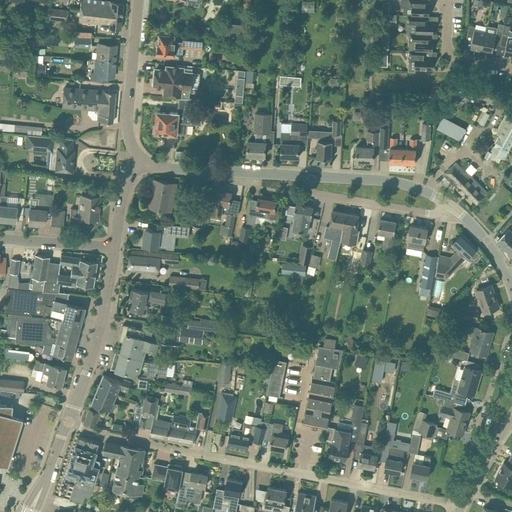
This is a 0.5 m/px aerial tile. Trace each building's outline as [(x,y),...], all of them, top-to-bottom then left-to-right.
[(123,3),(113,2),(98,0),(80,0),(80,7),(110,11),(109,19),(121,20),(123,3)] [(403,7),(403,15),(407,15),(411,15),(412,15),(427,16),(429,16),(430,4),(428,4),(428,0),(407,0),(408,8),(403,7)] [(315,12),(315,2),(302,2),(302,11),(315,12)] [(110,11),(80,7),(78,21),(109,25),(109,28),(120,29),(121,20),(109,19),(110,11)] [(66,20),(67,10),(48,8),(47,18),(66,20)] [(383,14),(382,25),(391,25),(392,23),(397,23),(397,15),(389,14),(383,14)] [(407,15),(407,25),(412,26),(416,26),(416,33),(427,33),(427,34),(432,34),(433,34),(434,22),(427,21),(427,16),(412,15),(411,15),(407,15)] [(229,23),(228,36),(248,37),(249,24),(250,17),(246,17),(246,24),(244,24),(229,23)] [(485,32),(481,51),(492,53),(494,45),(500,46),(503,33),(504,25),(498,23),(497,27),(486,25),(485,32)] [(470,48),(481,51),(485,32),(475,30),(476,27),(469,25),(466,41),(472,42),(470,48)] [(503,33),(500,46),(506,48),(504,55),(511,57),(511,31),(509,31),(511,26),(507,25),(505,25),(504,25),(503,33)] [(409,43),(409,51),(415,51),(426,51),(433,51),(433,39),(432,39),(432,34),(427,34),(427,33),(416,33),(410,33),(409,43)] [(184,35),(183,42),(174,42),(175,36),(159,35),(159,46),(158,45),(157,55),(158,55),(158,54),(174,56),(174,53),(183,54),(183,48),(202,49),(203,37),(184,35)] [(91,47),(91,38),(74,37),(74,46),(91,47)] [(31,59),(33,42),(19,40),(17,57),(31,59)] [(98,43),(96,59),(115,60),(116,45),(98,43)] [(409,51),(408,71),(414,71),(414,68),(416,69),(422,69),(432,69),(432,57),(426,57),(426,51),(415,51),(409,51)] [(115,60),(96,59),(97,59),(96,76),(92,76),(92,80),(107,82),(107,77),(113,77),(113,78),(115,60)] [(15,64),(14,73),(26,73),(27,65),(15,64)] [(36,64),(35,74),(45,75),(45,65),(36,64)] [(184,67),(176,67),(166,66),(166,69),(156,68),(154,86),(164,87),(163,94),(181,96),(181,95),(189,96),(190,90),(192,72),(192,68),(184,68),(184,67)] [(245,70),(238,70),(237,79),(244,80),(245,70)] [(280,76),(279,85),(283,85),(290,86),(290,77),(284,76),(280,76)] [(478,91),(459,82),(454,93),(473,102),(478,91)] [(98,99),(99,90),(64,87),(63,106),(89,109),(89,110),(95,110),(96,99),(98,99)] [(115,92),(99,90),(98,99),(96,99),(95,110),(99,110),(98,113),(97,121),(112,122),(115,92)] [(193,99),(189,99),(179,98),(178,112),(170,112),(170,113),(158,112),(156,132),(176,134),(187,134),(188,124),(201,125),(202,120),(208,121),(208,110),(192,108),(193,99)] [(493,147),(490,151),(488,150),(484,157),(490,160),(494,154),(501,158),(504,159),(511,144),(511,112),(508,111),(495,134),(499,136),(493,147)] [(265,156),(265,146),(266,142),(263,142),(264,132),(270,132),(271,114),(255,113),(254,133),(256,133),(256,141),(248,141),(247,155),(265,156)] [(439,116),(438,128),(461,130),(463,118),(439,116)] [(381,120),(380,131),(379,148),(388,148),(389,120),(381,120)] [(333,133),(341,133),(341,121),(333,121),(333,133)] [(281,143),(282,143),(281,157),(298,157),(299,143),(297,143),(297,134),(306,134),(307,123),(282,122),(281,143)] [(429,140),(430,124),(422,123),(422,139),(429,140)] [(15,124),(14,131),(27,132),(41,133),(42,127),(15,124)] [(374,147),(379,148),(380,131),(368,131),(367,146),(357,146),(356,160),(373,161),(374,147)] [(27,134),(26,148),(52,151),(57,152),(55,171),(62,171),(72,173),(74,149),(72,149),(73,139),(41,136),(41,133),(27,132),(27,134)] [(402,163),(403,148),(396,148),(397,138),(391,137),(390,147),(389,162),(402,163)] [(318,148),(317,158),(331,159),(331,149),(332,138),(318,138),(318,140),(318,148)] [(415,163),(416,153),(416,149),(416,139),(410,138),(410,148),(403,148),(402,163),(415,163)] [(475,164),(470,169),(460,159),(443,175),(460,192),(482,171),(475,164)] [(483,182),(488,177),(482,171),(460,192),(466,198),(467,197),(479,209),(494,194),(483,182)] [(156,180),(151,207),(168,211),(173,183),(156,180)] [(221,218),(222,212),(224,204),(229,205),(232,192),(216,190),(211,216),(221,218)] [(51,211),(52,211),(52,209),(53,195),(39,194),(38,208),(29,207),(28,223),(44,225),(45,209),(45,207),(52,207),(51,211)] [(0,220),(4,221),(4,219),(10,220),(10,221),(15,221),(15,222),(16,220),(22,220),(24,198),(17,197),(8,196),(4,195),(0,195),(0,198),(0,220)] [(99,197),(89,196),(81,195),(79,210),(70,209),(69,227),(87,229),(88,218),(97,219),(99,197)] [(249,208),(247,223),(254,224),(255,215),(266,217),(273,218),(276,218),(278,219),(278,218),(279,211),(275,210),(276,201),(266,199),(266,196),(260,195),(260,198),(258,197),(256,210),(249,208)] [(294,215),(291,231),(308,234),(310,218),(311,218),(313,207),(296,204),(294,215)] [(63,226),(64,216),(64,210),(52,209),(52,211),(50,225),(63,226)] [(203,225),(206,211),(199,210),(196,224),(203,225)] [(326,226),(323,237),(332,239),(328,257),(336,259),(342,233),(346,213),(332,210),(330,226),(326,226)] [(227,212),(225,225),(221,224),(220,234),(231,236),(236,214),(227,212)] [(359,215),(346,213),(342,233),(341,240),(357,243),(360,229),(357,229),(359,215)] [(394,235),(395,232),(396,222),(380,219),(378,233),(386,234),(383,248),(391,250),(394,235)] [(145,235),(143,245),(158,247),(158,246),(165,247),(167,233),(177,234),(184,235),(185,227),(155,223),(154,230),(146,228),(145,229),(147,230),(146,236),(145,235)] [(239,238),(247,240),(250,227),(242,225),(239,238)] [(407,247),(413,248),(423,250),(427,228),(411,225),(409,239),(407,247)] [(509,254),(509,255),(511,258),(511,232),(509,229),(497,242),(509,254)] [(467,258),(468,257),(472,262),(477,261),(480,258),(480,254),(475,249),(477,248),(462,234),(452,244),(458,250),(439,270),(447,277),(466,257),(467,258)] [(316,237),(313,249),(312,255),(311,254),(308,263),(306,272),(312,274),(313,267),(320,269),(323,257),(319,256),(324,239),(316,237)] [(230,253),(242,255),(243,244),(232,242),(230,253)] [(308,263),(312,247),(301,245),(297,261),(308,263)] [(360,264),(369,265),(372,251),(363,249),(360,264)] [(129,270),(139,271),(159,273),(160,262),(179,264),(179,255),(130,250),(129,270)] [(431,288),(432,288),(438,256),(426,254),(419,295),(429,297),(431,288)] [(30,276),(33,277),(31,290),(43,291),(44,280),(44,278),(45,278),(47,261),(48,257),(36,255),(33,269),(31,269),(29,270),(28,275),(30,276)] [(19,260),(11,259),(10,273),(17,274),(19,260)] [(70,274),(68,284),(76,285),(76,283),(93,285),(96,262),(80,259),(78,267),(71,266),(70,274)] [(44,280),(43,291),(56,292),(58,292),(60,282),(57,282),(58,273),(59,264),(60,263),(47,261),(45,278),(44,278),(44,280)] [(298,275),(296,284),(302,285),(304,276),(305,276),(306,265),(282,262),(281,273),(298,275)] [(17,274),(10,273),(8,287),(18,289),(19,283),(17,274)] [(169,286),(199,289),(200,279),(170,276),(169,286)] [(437,280),(435,292),(441,293),(443,281),(437,280)] [(483,312),(499,307),(494,292),(492,292),(490,286),(492,286),(491,285),(476,290),(483,312)] [(56,292),(43,291),(31,290),(18,289),(8,287),(6,287),(4,312),(17,313),(17,317),(5,315),(3,336),(15,337),(15,342),(44,344),(44,343),(55,345),(53,353),(71,358),(85,306),(54,299),(56,292)] [(128,308),(138,310),(146,312),(148,301),(164,304),(167,291),(151,287),(150,292),(132,288),(128,308)] [(450,310),(429,305),(427,314),(448,319),(450,310)] [(478,311),(454,310),(454,317),(477,318),(478,311)] [(188,319),(187,328),(223,332),(224,321),(201,318),(201,320),(188,319)] [(124,342),(120,354),(137,358),(140,346),(156,351),(158,343),(149,340),(152,332),(145,330),(123,324),(118,341),(124,342)] [(483,328),(477,326),(477,328),(472,326),(469,328),(468,332),(469,336),(474,337),(470,350),(486,355),(489,345),(488,344),(491,332),(493,333),(493,332),(483,329),(483,328)] [(200,343),(202,330),(196,329),(195,333),(181,331),(180,341),(195,343),(195,341),(200,342),(200,343)] [(355,343),(349,335),(344,339),(350,347),(355,343)] [(388,348),(390,347),(395,341),(390,336),(383,342),(388,348)] [(325,338),(323,346),(335,347),(336,339),(325,338)] [(313,376),(303,424),(312,426),(311,428),(317,429),(318,427),(327,429),(332,400),(343,348),(319,345),(313,372),(317,373),(316,377),(313,376)] [(470,352),(456,348),(456,349),(448,346),(446,352),(454,355),(454,356),(467,360),(470,352)] [(155,379),(156,372),(167,373),(168,363),(158,362),(145,360),(137,358),(120,354),(115,352),(111,368),(120,371),(133,375),(133,374),(137,375),(137,376),(140,377),(140,376),(155,379)] [(365,369),(369,357),(358,354),(354,365),(365,369)] [(376,358),(372,380),(380,381),(383,369),(393,371),(395,362),(376,358)] [(274,359),(271,370),(268,387),(267,394),(279,397),(286,361),(274,359)] [(42,372),(40,380),(60,385),(65,368),(51,364),(51,365),(36,361),(33,369),(42,371),(41,372),(42,372)] [(402,361),(401,369),(413,372),(415,363),(402,361)] [(229,383),(231,365),(220,364),(218,381),(229,383)] [(454,402),(457,394),(458,390),(471,394),(476,379),(479,380),(481,371),(465,366),(461,381),(455,379),(451,393),(435,388),(433,396),(446,400),(454,402)] [(131,383),(122,379),(121,382),(103,375),(98,388),(116,395),(119,388),(128,391),(131,383)] [(0,378),(0,389),(23,392),(25,381),(0,378)] [(173,384),(171,392),(178,393),(180,385),(173,384)] [(180,385),(178,393),(185,394),(187,386),(181,385),(180,385)] [(92,404),(113,412),(116,404),(113,403),(116,395),(98,388),(92,404)] [(223,393),(218,417),(231,419),(236,396),(223,393)] [(139,425),(138,427),(146,429),(149,415),(155,417),(158,414),(160,404),(157,404),(158,398),(145,395),(142,408),(139,425)] [(446,400),(442,414),(451,417),(448,429),(449,430),(463,434),(469,413),(454,408),(456,402),(454,402),(446,400)] [(263,411),(272,413),(274,403),(266,401),(263,411)] [(0,463),(7,464),(22,418),(11,415),(12,404),(0,402),(0,463)] [(354,404),(351,420),(353,420),(352,424),(360,425),(361,421),(364,406),(354,404)] [(142,408),(136,407),(133,424),(139,425),(142,408)] [(89,409),(84,424),(95,428),(100,414),(89,409)] [(199,428),(207,429),(210,414),(202,412),(199,428)] [(167,439),(193,444),(197,427),(189,426),(191,416),(179,414),(179,415),(174,414),(172,422),(170,422),(167,439)] [(418,415),(413,430),(433,436),(437,426),(437,424),(425,420),(425,418),(418,415)] [(151,430),(150,436),(167,439),(170,422),(157,419),(153,418),(151,430)] [(261,421),(260,426),(267,428),(264,435),(271,436),(269,447),(286,450),(289,434),(281,432),(282,427),(274,426),(274,424),(261,421)] [(357,443),(356,450),(361,451),(361,455),(360,458),(359,465),(374,468),(376,458),(377,454),(378,447),(371,445),(363,444),(364,443),(368,423),(361,421),(360,425),(361,425),(357,442),(357,443)] [(388,421),(383,448),(389,449),(391,449),(391,447),(396,423),(388,421)] [(262,442),(264,435),(267,428),(260,426),(244,423),(243,430),(232,427),(228,445),(247,449),(249,437),(254,438),(253,441),(262,442)] [(337,428),(328,426),(325,438),(333,440),(330,456),(331,458),(335,459),(337,458),(345,459),(351,431),(337,428)] [(417,454),(421,436),(412,434),(409,452),(417,454)] [(99,443),(83,438),(78,436),(76,446),(71,460),(65,481),(75,484),(70,500),(83,502),(85,496),(90,497),(99,492),(106,487),(94,484),(95,480),(99,466),(100,463),(99,463),(100,461),(99,460),(94,459),(97,452),(99,443)] [(105,441),(103,451),(105,454),(119,457),(120,457),(122,445),(105,441)] [(118,463),(116,471),(139,476),(140,476),(141,476),(143,468),(145,459),(143,459),(145,449),(122,445),(120,457),(119,457),(118,463)] [(387,457),(384,470),(400,473),(402,460),(404,450),(391,447),(391,449),(389,449),(388,457),(387,457)] [(411,475),(427,479),(430,465),(429,465),(431,456),(424,455),(422,464),(413,462),(411,475)] [(501,468),(495,478),(500,480),(497,485),(498,487),(504,490),(506,490),(508,485),(511,486),(511,456),(507,464),(504,462),(503,463),(504,464),(501,468)] [(154,463),(151,478),(165,481),(168,466),(154,463)] [(165,481),(164,487),(179,490),(181,481),(183,469),(181,468),(182,466),(174,465),(174,467),(168,466),(165,481)] [(113,489),(112,492),(120,494),(121,490),(126,491),(136,494),(138,483),(139,476),(116,471),(113,489)] [(186,503),(187,497),(193,498),(194,492),(202,494),(203,486),(205,486),(206,484),(207,475),(192,472),(190,483),(181,481),(179,490),(177,502),(186,503)] [(225,490),(223,499),(228,500),(227,505),(228,505),(228,506),(226,511),(236,511),(237,504),(239,495),(240,495),(241,491),(243,481),(227,478),(225,490)] [(274,503),(272,511),(281,511),(283,505),(286,490),(269,486),(266,502),(274,503)] [(298,492),(293,511),(316,511),(317,508),(314,507),(316,496),(298,492)] [(329,511),(328,511),(345,511),(346,511),(348,502),(331,498),(329,508),(329,511)]
